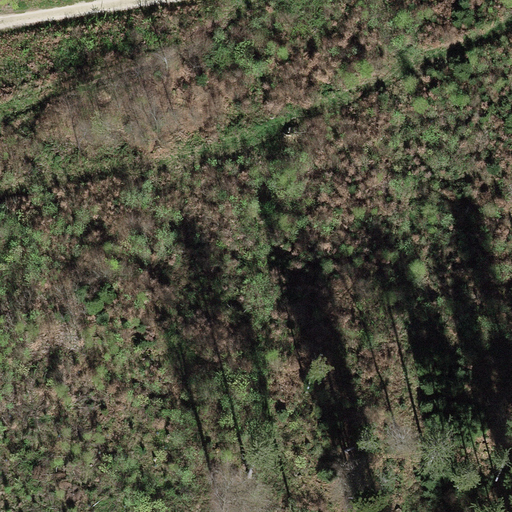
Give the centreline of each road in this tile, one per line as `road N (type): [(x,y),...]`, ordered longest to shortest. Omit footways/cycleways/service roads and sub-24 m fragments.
road 1 (track): [(0,198),(239,145),(448,57),(511,20)]
road 2 (track): [(0,18),(127,0)]
